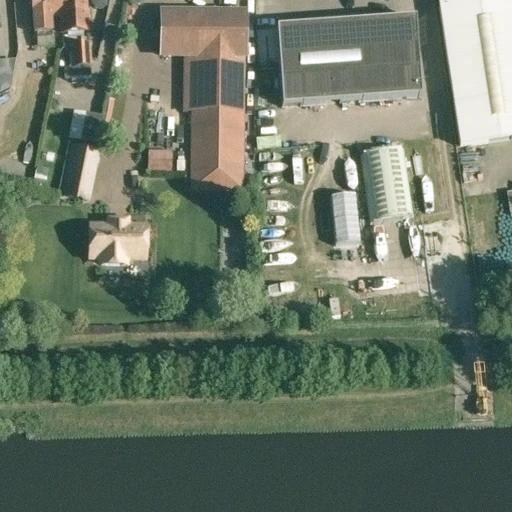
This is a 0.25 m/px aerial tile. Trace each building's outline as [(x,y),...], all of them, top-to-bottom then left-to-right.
[(37,34),(37,39),(51,38),(50,18),(59,17),(57,0),(30,0),(34,35),(37,34)] [(57,0),(59,17),(60,17),(61,35),(87,33),(84,0),(57,0)] [(106,0),(91,0),(91,3),(95,8),(100,9),(105,5),(106,0)] [(438,8),(459,149),(511,140),(511,0),(438,0),(440,8),(438,8)] [(161,57),(244,58),(244,16),(162,15),(161,57)] [(417,51),(415,20),(375,23),(275,30),(281,109),(421,99),(417,51)] [(70,46),(72,70),(90,69),(89,45),(70,46)] [(249,89),(248,65),(231,66),(232,89),(249,89)] [(192,192),(241,192),(242,98),(225,97),(193,97),(192,177),(192,192)] [(293,109),(293,119),(317,120),(317,110),(293,109)] [(98,120),(72,115),(67,142),(93,148),(98,120)] [(385,139),(363,145),(381,212),(410,204),(400,168),(393,142),(387,143),(385,139)] [(97,156),(69,151),(60,202),(88,207),(97,156)] [(48,172),(37,170),(34,188),(44,190),(48,172)] [(263,246),(282,229),(275,221),(256,238),(263,246)] [(101,267),(125,267),(125,261),(144,261),(145,230),(90,229),(90,260),(101,260),(101,267)]
